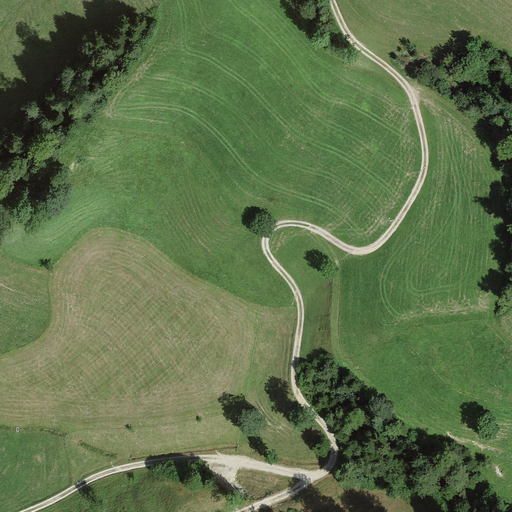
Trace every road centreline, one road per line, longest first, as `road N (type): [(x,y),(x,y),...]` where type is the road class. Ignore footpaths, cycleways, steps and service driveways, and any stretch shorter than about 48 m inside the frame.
road 1 (track): [(27,511),(110,471),(155,462),(244,461),(313,474),(331,464),(332,441),(295,383),(300,304),(265,241),(270,229),(292,223),(350,249),(371,249),(406,208),(425,162),(413,96),(354,43),(332,0)]
road 2 (track): [(279,0),(328,55),(411,94)]
